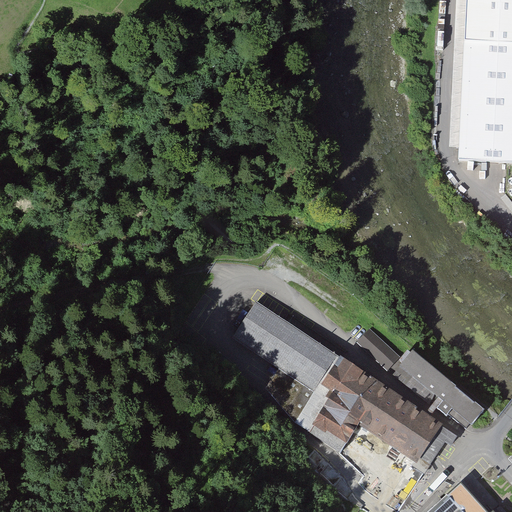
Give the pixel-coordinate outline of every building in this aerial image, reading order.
[(511,0),(467,0),(459,163),(511,166),(511,0)] [(337,358),(257,305),(235,342),(280,369),(266,393),(296,425),(340,454),(359,425),(426,471),(435,458),(444,443),(445,443),(453,446),(459,437),(439,425),(442,423),(339,354),(337,358)] [(387,371),(400,358),(372,331),(359,344),(387,371)] [(472,427),(486,411),(415,354),(396,378),(448,420),(454,413),(472,427)] [(340,483),(347,475),(316,447),(309,455),(340,483)] [(488,511),(465,486),(433,511),(488,511)]
